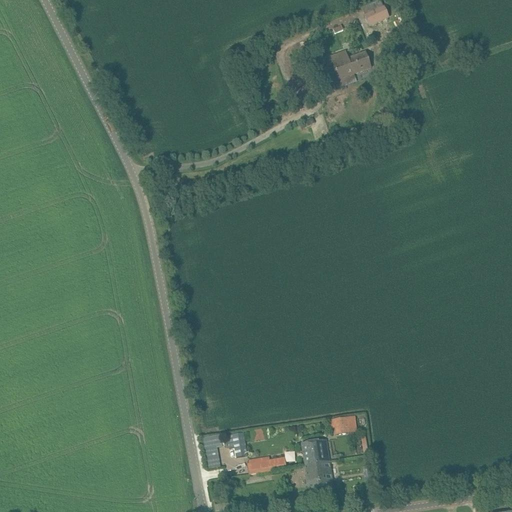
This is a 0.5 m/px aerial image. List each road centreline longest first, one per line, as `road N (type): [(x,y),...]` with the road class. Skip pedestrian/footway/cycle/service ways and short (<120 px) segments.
road 1 (residential): [(203,511),(145,210),(44,0)]
road 2 (unclassified): [(377,511),(511,492)]
